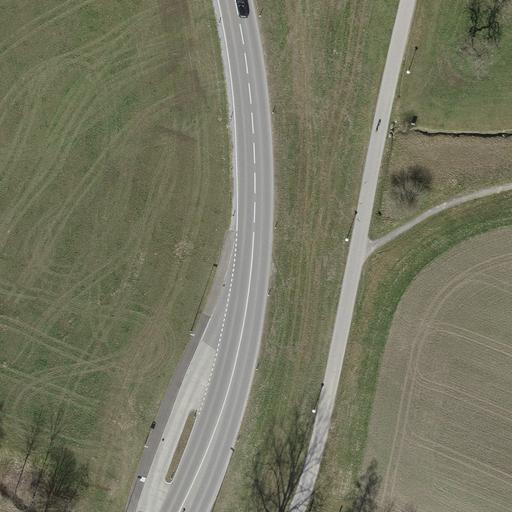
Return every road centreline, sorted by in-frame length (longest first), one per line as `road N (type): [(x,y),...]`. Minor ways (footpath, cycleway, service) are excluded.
road 1 (residential): [(295,511),(324,414),(409,0)]
road 2 (secondary): [(234,0),(254,146),(254,230),(232,377),(183,511)]
